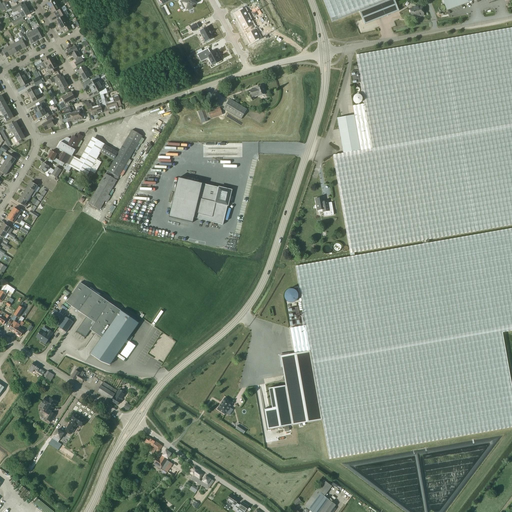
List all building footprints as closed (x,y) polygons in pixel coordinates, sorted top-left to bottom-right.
[(53,0),(47,4),(49,9),(59,4),(56,0),(53,0)] [(185,0),(182,0),(180,1),(181,4),(183,3),(186,9),(187,8),(188,10),(193,8),(192,6),(195,4),(193,0),(188,0),(186,1),(185,0)] [(323,0),(331,18),(358,8),(365,25),(399,10),(396,0),(323,0)] [(444,0),(443,1),(446,10),(468,2),(472,1),(473,3),(476,2),(475,0),(444,0)] [(17,5),(11,9),(14,13),(18,11),(20,13),(27,9),(24,4),(19,7),(17,5)] [(59,4),(49,9),(52,14),(59,10),(60,13),(66,10),(67,10),(65,6),(61,8),(59,4)] [(419,17),(423,16),(421,5),(416,7),(417,8),(409,9),(411,18),(419,16),(419,17)] [(14,26),(24,21),(22,18),(30,14),(27,9),(20,13),(22,17),(12,22),(14,26)] [(244,9),(236,14),(240,22),(249,17),(244,9)] [(56,20),(58,25),(68,20),(65,16),(68,14),(66,10),(60,13),(62,17),(56,20)] [(249,17),(240,22),(244,30),(253,25),(249,17)] [(58,25),(61,30),(63,29),(65,33),(73,28),(72,25),(71,26),(68,20),(58,25)] [(197,23),(190,27),(192,32),(199,28),(197,23)] [(37,29),(32,31),(37,41),(42,38),(40,35),(43,33),(39,26),(36,27),(37,29)] [(207,27),(199,31),(206,43),(213,39),(211,35),(209,31),(207,27)] [(337,118),(343,154),(332,155),(350,254),(511,225),(511,28),(356,56),(359,72),(352,74),(353,83),(360,82),(364,104),(352,106),(354,116),(337,118)] [(255,30),(246,35),(251,43),(260,38),(255,30)] [(37,41),(32,31),(26,34),(31,44),(37,41)] [(26,47),(22,39),(15,43),(19,51),(26,47)] [(15,43),(9,47),(13,54),(19,51),(15,43)] [(75,60),(75,59),(76,62),(74,63),(77,67),(84,63),(82,59),(80,56),(78,51),(79,51),(80,49),(79,46),(77,46),(75,47),(75,46),(67,51),(70,56),(72,55),(75,60)] [(9,47),(2,50),(1,49),(0,49),(0,52),(2,56),(5,55),(6,58),(13,54),(9,47)] [(214,51),(210,53),(208,48),(197,54),(198,54),(200,59),(207,55),(212,65),(220,61),(218,58),(219,58),(217,54),(216,54),(214,51)] [(43,62),(44,63),(43,64),(43,65),(44,68),(46,67),(54,63),(55,63),(52,58),(50,59),(49,56),(43,59),(45,62),(43,62)] [(54,63),(46,67),(49,72),(50,72),(52,74),(57,71),(56,68),(58,67),(55,63),(54,63)] [(83,80),(90,76),(85,67),(78,71),(83,80)] [(16,76),(19,81),(27,77),(29,76),(28,73),(24,76),(22,72),(16,76)] [(55,81),(58,86),(65,82),(63,77),(61,78),(60,75),(48,81),(50,84),(55,81)] [(88,84),(91,90),(100,85),(97,79),(100,78),(98,75),(93,78),(94,81),(88,84)] [(28,83),(27,80),(28,80),(27,77),(19,81),(22,87),(28,83)] [(65,82),(58,86),(61,91),(61,90),(61,91),(59,92),(61,95),(68,90),(67,87),(68,87),(65,82)] [(100,85),(91,90),(94,95),(99,93),(100,96),(101,95),(103,94),(103,95),(107,93),(106,89),(103,90),(100,85)] [(258,96),(265,94),(262,85),(255,88),(255,89),(249,90),(251,97),(257,96),(258,96)] [(30,96),(38,92),(37,90),(36,90),(34,87),(27,91),(30,96)] [(40,98),(38,95),(40,95),(38,92),(30,96),(33,102),(40,98)] [(68,102),(75,99),(71,92),(62,97),(64,102),(59,104),(62,109),(70,105),(68,102)] [(101,95),(100,96),(102,100),(104,107),(106,106),(108,112),(110,111),(110,110),(113,109),(110,102),(107,103),(106,99),(105,99),(103,95),(103,94),(101,95)] [(362,101),(362,99),(362,97),(361,97),(361,96),(360,95),(359,95),(357,94),(355,95),(353,96),(353,97),(352,97),(352,99),(352,101),(353,103),(355,104),(356,105),(357,105),(358,105),(359,104),(361,103),(362,102),(362,101)] [(113,101),(110,102),(113,109),(115,108),(116,109),(118,108),(118,107),(121,106),(117,95),(112,97),(113,101)] [(229,99),(223,109),(240,120),(247,109),(229,99)] [(98,106),(95,107),(97,114),(100,113),(100,114),(102,113),(101,108),(104,107),(102,100),(96,102),(98,106)] [(44,110),(46,108),(43,104),(40,105),(34,109),(36,114),(44,110)] [(91,104),(89,104),(90,107),(93,116),(95,116),(94,115),(97,114),(95,107),(92,108),(91,104)] [(7,107),(0,111),(3,116),(10,112),(7,107)] [(77,111),(74,112),(77,121),(82,120),(81,114),(84,114),(82,108),(79,108),(79,107),(76,108),(77,111)] [(65,110),(65,113),(68,122),(71,121),(72,123),(77,121),(74,112),(71,113),(69,108),(65,110)] [(207,108),(198,112),(202,123),(208,121),(207,118),(210,116),(211,119),(222,115),(220,108),(209,112),(207,108)] [(41,117),(45,115),(46,114),(44,110),(36,114),(39,118),(41,117)] [(10,112),(3,116),(6,122),(13,118),(10,112)] [(51,121),(53,120),(51,116),(46,119),(47,122),(42,125),(45,131),(54,126),(51,121)] [(9,126),(12,131),(19,127),(16,122),(9,126)] [(19,127),(12,131),(15,136),(22,133),(19,127)] [(114,160),(89,204),(100,210),(105,201),(107,202),(111,197),(108,195),(119,177),(120,177),(123,171),(123,170),(138,143),(141,145),(144,139),(141,138),(142,136),(132,130),(127,138),(125,137),(122,142),(124,143),(118,153),(116,152),(112,159),(114,160)] [(22,133),(15,136),(18,142),(25,138),(22,133)] [(64,152),(59,160),(71,167),(87,176),(90,171),(95,174),(102,163),(99,161),(100,160),(97,158),(100,152),(112,159),(116,152),(93,138),(86,151),(85,150),(79,160),(72,156),(81,140),(83,137),(77,134),(75,137),(73,136),(71,140),(68,138),(61,142),(57,148),(64,152)] [(49,159),(48,161),(52,163),(53,161),(65,168),(64,169),(69,172),(71,167),(59,160),(55,158),(57,154),(51,151),(47,158),(49,159)] [(9,155),(6,160),(12,165),(16,159),(9,155)] [(6,160),(2,165),(9,170),(12,165),(6,160)] [(52,174),(54,171),(54,170),(49,167),(44,163),(39,169),(45,173),(47,170),(50,172),(49,172),(52,174)] [(2,165),(0,168),(0,176),(1,177),(3,174),(5,175),(9,170),(2,165)] [(61,170),(56,167),(52,174),(57,177),(61,170)] [(177,178),(168,217),(197,223),(198,219),(222,224),(230,190),(177,178)] [(31,182),(28,187),(34,191),(37,186),(31,182)] [(28,187),(25,192),(31,196),(34,191),(28,187)] [(25,192),(22,197),(28,201),(31,196),(25,192)] [(28,201),(22,197),(18,202),(24,206),(28,201)] [(315,199),(317,211),(322,210),(323,213),(330,211),(328,201),(324,201),(324,197),(315,199)] [(14,208),(11,213),(17,217),(19,215),(20,212),(14,208)] [(17,217),(11,213),(7,219),(13,223),(15,220),(17,221),(17,222),(23,226),(25,223),(22,221),(19,219),(17,217)] [(7,233),(9,235),(10,233),(11,232),(9,230),(10,228),(4,224),(0,229),(7,233)] [(272,408),(264,409),(268,430),(292,425),(322,420),(329,459),(511,427),(511,388),(502,333),(511,330),(511,228),(384,251),(365,255),(356,256),(351,257),(346,258),(334,260),(295,267),(306,326),(290,328),(294,354),(280,356),(284,381),(285,385),(269,388),(272,408)] [(80,283),(66,303),(79,311),(86,317),(80,326),(79,328),(77,331),(85,337),(90,330),(102,338),(90,354),(109,365),(139,323),(80,283)] [(11,287),(6,284),(1,290),(0,291),(0,302),(1,303),(6,294),(7,294),(9,290),(13,292),(15,290),(11,287)] [(284,301),(295,301),(295,290),(284,289),(284,301)] [(19,306),(14,315),(18,318),(24,309),(20,307),(19,306)] [(298,307),(294,308),(288,309),(290,326),(301,324),(298,307)] [(0,322),(3,325),(9,316),(6,314),(4,318),(0,315),(0,322)] [(64,316),(57,327),(66,333),(73,322),(72,321),(67,318),(64,316)] [(12,324),(9,329),(15,333),(18,328),(20,325),(23,320),(24,319),(21,317),(17,323),(14,321),(12,324)] [(18,328),(15,333),(20,337),(24,331),(18,328)] [(50,337),(53,333),(49,330),(47,334),(41,330),(36,337),(41,341),(45,344),(50,337)] [(34,369),(37,371),(42,375),(44,372),(39,369),(40,367),(34,362),(29,370),(32,372),(34,369)] [(85,382),(87,378),(82,375),(84,373),(77,369),(76,371),(75,370),(71,378),(75,380),(81,383),(82,380),(85,382)] [(47,371),(44,376),(43,377),(50,382),(54,375),(47,371)] [(103,382),(101,385),(97,391),(111,400),(115,394),(117,390),(103,382)] [(119,389),(114,397),(112,401),(118,405),(120,401),(125,392),(119,389)] [(50,398),(49,400),(45,397),(42,402),(40,406),(44,409),(43,409),(46,410),(45,412),(48,414),(49,415),(57,402),(50,398)] [(217,409),(225,414),(233,403),(225,398),(217,409)] [(56,415),(52,412),(47,420),(51,422),(56,415)] [(77,424),(81,427),(85,420),(78,416),(75,413),(70,420),(71,420),(66,428),(66,429),(71,433),(77,424)] [(64,433),(58,430),(52,438),(58,442),(64,433)] [(148,437),(145,442),(144,443),(152,448),(150,451),(153,454),(155,451),(159,453),(163,446),(148,437)] [(153,464),(160,469),(161,468),(162,468),(168,459),(168,460),(172,453),(166,449),(162,456),(160,460),(157,458),(153,464)] [(167,460),(162,469),(166,471),(171,463),(167,460)] [(192,470),(190,473),(194,475),(194,476),(197,478),(195,481),(200,485),(201,484),(202,482),(198,479),(202,473),(194,467),(193,468),(192,468),(191,469),(192,470)] [(202,482),(201,484),(207,488),(208,486),(209,487),(213,481),(206,476),(202,482)] [(327,477),(324,481),(323,480),(304,506),(311,511),(333,511),(336,509),(334,507),(336,505),(324,497),(334,482),(327,477)] [(249,505),(243,501),(240,504),(237,502),(239,499),(231,493),(227,499),(228,500),(227,501),(227,502),(232,505),(235,507),(235,506),(238,508),(237,510),(238,510),(237,511),(244,511),(245,511),(249,505)] [(28,494),(25,498),(26,499),(25,501),(35,510),(41,504),(28,494)] [(293,502),(296,506),(301,501),(298,498),(293,502)]
